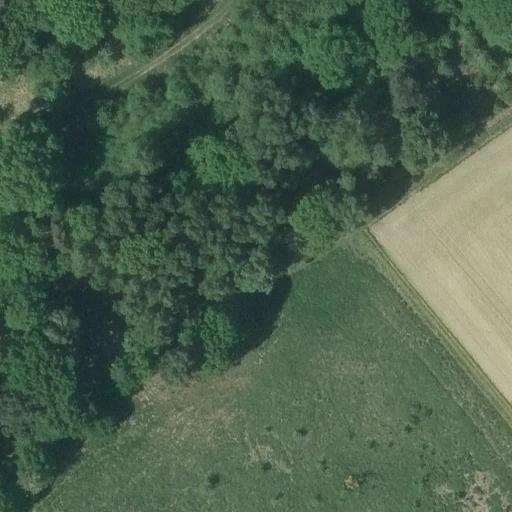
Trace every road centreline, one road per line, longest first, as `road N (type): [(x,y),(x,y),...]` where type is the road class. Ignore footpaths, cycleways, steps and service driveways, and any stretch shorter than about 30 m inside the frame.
road 1 (track): [(0,472),(511,95)]
road 2 (track): [(0,161),(102,107),(245,0)]
